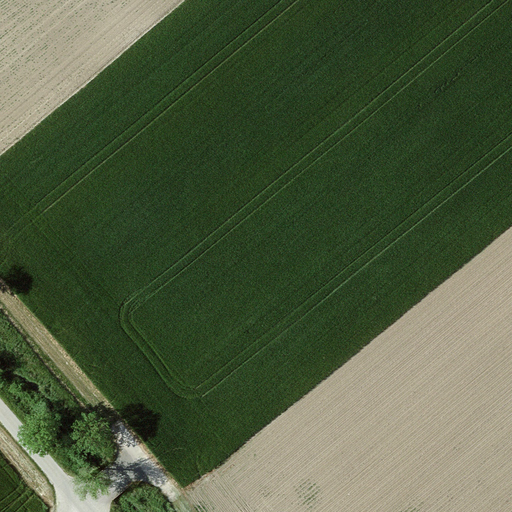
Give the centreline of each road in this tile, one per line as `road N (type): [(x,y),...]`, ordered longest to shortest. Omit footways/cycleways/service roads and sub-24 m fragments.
road 1 (track): [(0,291),(184,511)]
road 2 (track): [(90,511),(0,407)]
